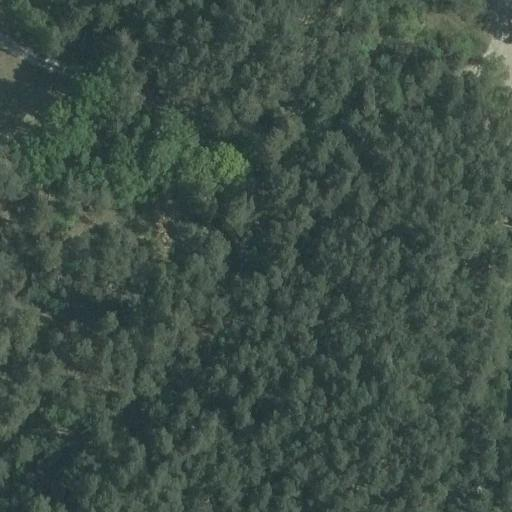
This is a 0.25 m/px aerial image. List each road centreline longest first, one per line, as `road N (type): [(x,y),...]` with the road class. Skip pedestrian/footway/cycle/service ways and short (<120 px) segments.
road 1 (track): [(255,185),(127,89),(55,68),(0,37)]
road 2 (track): [(255,185),(469,66),(508,63)]
